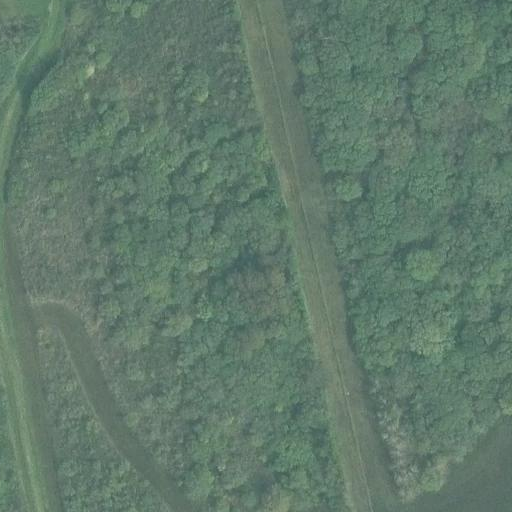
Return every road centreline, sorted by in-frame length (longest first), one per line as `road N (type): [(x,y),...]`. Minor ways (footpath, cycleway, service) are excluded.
road 1 (track): [(40,511),(0,316)]
road 2 (track): [(0,153),(56,0)]
